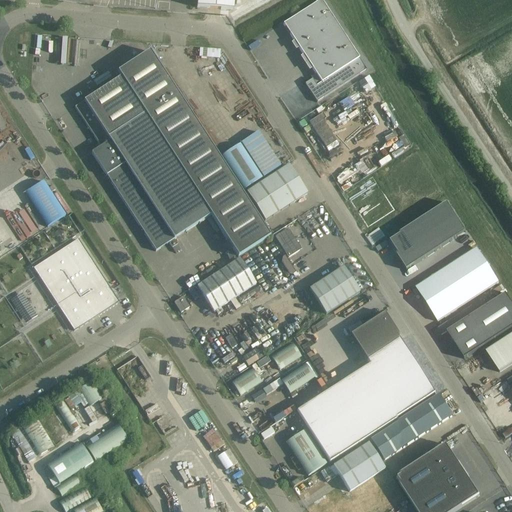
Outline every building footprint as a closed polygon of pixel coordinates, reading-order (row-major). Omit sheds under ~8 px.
[(197,0),(196,8),(232,11),(233,0),(197,0)] [(365,71),(366,71),(358,59),(359,59),(320,0),(283,24),(318,80),(314,83),(312,80),(305,84),(316,103),(317,103),(317,102),(365,71)] [(270,237),(152,56),(149,52),(117,73),(121,78),(75,108),(100,147),(91,153),(155,252),(169,243),(172,248),(177,245),(174,240),(211,216),(237,258),(270,237)] [(356,93),(309,123),(328,153),(375,123),(356,93)] [(258,132),(241,144),(263,178),(280,167),(258,132)] [(262,179),(240,144),(221,156),(244,191),(262,179)] [(410,152),(385,168),(393,180),(418,164),(410,152)] [(418,164),(393,180),(401,192),(426,176),(418,164)] [(265,222),(307,194),(288,166),(246,193),(265,222)] [(426,176),(401,192),(409,205),(434,189),(426,176)] [(373,177),(346,194),(353,205),(361,217),(368,227),(395,210),(388,199),(387,199),(380,187),(373,177)] [(46,226),(64,214),(42,180),(23,192),(46,226)] [(434,189),(409,205),(417,217),(442,201),(434,189)] [(466,233),(447,204),(388,242),(406,271),(466,233)] [(287,228),(275,236),(288,257),(301,249),(287,228)] [(89,322),(93,320),(95,318),(92,315),(116,300),(114,296),(78,240),(33,269),(73,331),(74,332),(88,322),(89,322)] [(438,322),(498,283),(476,249),(416,288),(438,322)] [(213,312),(255,285),(239,259),(197,287),(213,312)] [(325,315),(359,293),(343,268),(309,290),(325,315)] [(464,360),(511,328),(511,304),(506,295),(447,333),(464,360)] [(180,313),(189,308),(182,297),(173,303),(180,313)] [(367,361),(401,339),(384,313),(350,335),(367,361)] [(499,373),(511,364),(511,335),(486,353),(499,373)] [(279,371),(301,357),(292,344),(271,358),(279,371)] [(289,395),(314,378),(305,365),(280,382),(279,379),(262,390),(266,396),(282,385),(289,395)] [(240,396),(261,382),(253,369),(231,383),(240,396)] [(89,407),(101,399),(90,382),(78,390),(89,407)] [(453,416),(440,396),(369,441),(383,462),(453,416)] [(72,433),(81,427),(64,401),(55,407),(72,433)] [(30,464),(41,456),(55,447),(37,419),(12,436),(30,464)] [(327,465),(305,431),(286,444),(307,477),(327,465)] [(99,462),(114,452),(116,451),(104,433),(87,444),(99,462)] [(59,484),(92,462),(80,444),(47,466),(59,484)] [(349,493),(319,511),(374,511),(401,495),(384,470),(368,444),(332,467),(349,493)] [(446,445),(395,478),(416,511),(454,511),(479,496),(446,445)] [(227,478),(236,472),(223,452),(218,455),(225,465),(221,468),(227,478)] [(61,497),(80,485),(74,476),(55,488),(61,497)] [(64,511),(69,511),(91,500),(84,488),(59,502),(64,511)] [(72,511),(100,511),(94,499),(72,511)]
